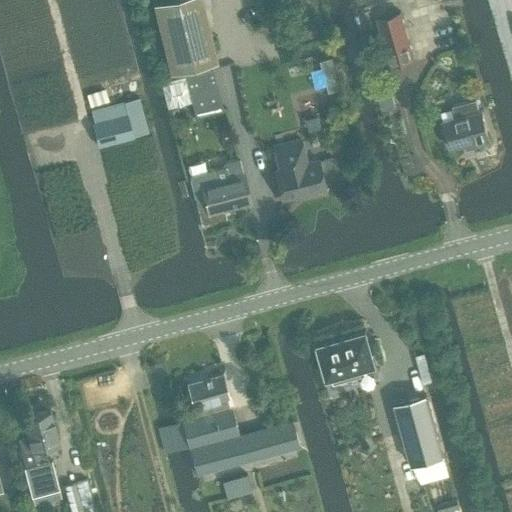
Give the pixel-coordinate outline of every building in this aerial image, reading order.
[(165,0),(155,3),(172,73),(218,61),(203,0),(165,0)] [(400,12),(377,18),(390,65),(413,58),(400,12)] [(212,69),(186,76),(191,92),(218,85),(214,69),(212,69)] [(160,83),(166,108),(190,102),(184,77),(160,83)] [(87,95),(90,107),(108,102),(105,90),(87,95)] [(93,112),(96,124),(94,124),(100,147),(133,139),(132,137),(148,133),(139,100),(93,112)] [(445,123),(452,151),(476,144),(477,149),(492,145),(484,113),(482,114),(478,102),(456,108),(459,120),(445,123)] [(185,126),(177,127),(178,135),(187,133),(185,126)] [(300,139),(273,146),(279,168),(274,170),(281,199),(325,188),(318,159),(306,162),(300,139)] [(228,168),(191,177),(204,225),(217,222),(214,213),(252,203),(244,175),(240,160),(226,163),(228,168)] [(320,343),(318,344),(319,346),(319,345),(327,374),(326,374),(327,376),(329,376),(329,375),(331,375),(333,382),(349,378),(347,371),(372,364),(375,364),(374,361),(373,361),(365,332),(366,332),(365,330),(363,331),(320,343)] [(423,382),(424,382),(431,380),(424,352),(416,354),(423,382)] [(187,383),(196,417),(182,421),(196,474),(299,446),(292,420),(240,434),(232,407),(230,408),(228,398),(230,397),(223,373),(187,383)] [(426,394),(395,403),(412,463),(443,454),(426,394)] [(28,436),(18,438),(26,466),(47,460),(43,447),(58,442),(50,410),(23,417),(28,436)] [(24,469),(32,496),(59,488),(51,461),(24,469)] [(223,481),(227,499),(252,493),(247,476),(223,481)] [(64,487),(71,511),(96,511),(87,480),(64,487)]
